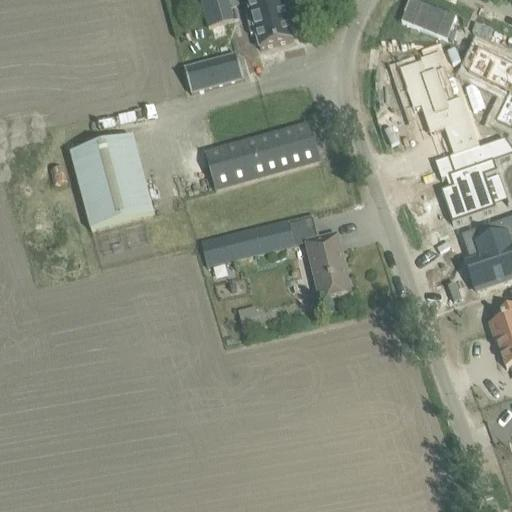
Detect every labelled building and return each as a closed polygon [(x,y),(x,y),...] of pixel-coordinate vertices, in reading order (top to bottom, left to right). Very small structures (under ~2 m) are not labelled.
[(197,0),(206,33),(233,25),(226,0),(197,0)] [(249,0),(250,3),(248,4),(253,21),(248,22),(254,39),(259,37),(264,54),(297,43),(283,0),(249,0)] [(511,62),(478,47),(465,77),(511,98),(502,119),(511,123),(511,62)] [(423,63),(402,69),(415,111),(425,108),(435,141),(443,139),(450,162),(480,151),(461,97),(446,102),(437,72),(445,70),(440,52),(421,58),(423,63)] [(236,58),(185,73),(192,97),(243,83),(236,58)] [(216,193),(321,164),(311,128),(206,156),(216,193)] [(91,234),(154,218),(134,141),(70,157),(91,234)] [(458,181),(447,186),(461,217),(494,207),(482,175),(495,169),(492,160),(511,153),(504,144),(450,165),(458,181)] [(478,258),(467,261),(472,273),(482,270),(485,280),(511,269),(511,221),(492,228),(496,238),(473,247),(478,258)] [(289,225),(202,246),(207,269),(295,248),(289,225)] [(321,304),(352,297),(337,237),(306,244),(321,304)] [(500,324),(489,327),(495,347),(498,346),(507,372),(511,370),(511,308),(497,314),(500,324)] [(244,336),(261,332),(255,310),(238,315),(244,336)]
